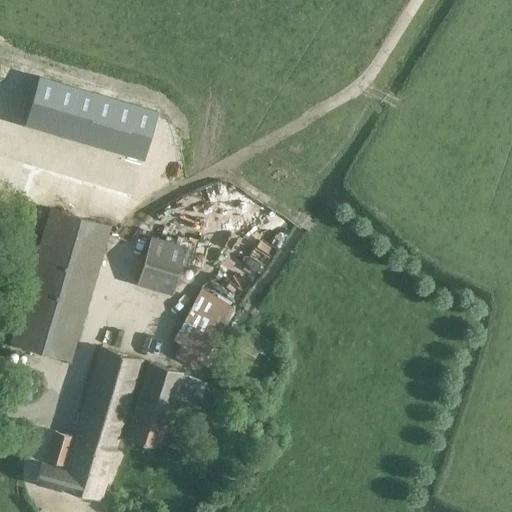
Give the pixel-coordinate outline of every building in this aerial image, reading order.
[(39,74),(26,119),(144,152),(157,107),(39,74)] [(71,359),(109,225),(52,208),(12,341),(71,359)] [(137,280),(172,291),(186,245),(149,233),(137,280)] [(230,304),(202,286),(193,300),(204,307),(194,325),(192,323),(174,355),(199,369),(216,337),(213,335),(230,304)] [(126,411),(141,360),(102,348),(66,469),(41,462),(36,480),(61,488),(100,497),(124,416),(126,411)] [(127,437),(159,447),(161,440),(166,441),(169,431),(164,430),(176,391),(194,396),(199,380),(181,374),(182,371),(149,361),(127,437)] [(47,458),(64,463),(72,436),(55,431),(47,458)]
